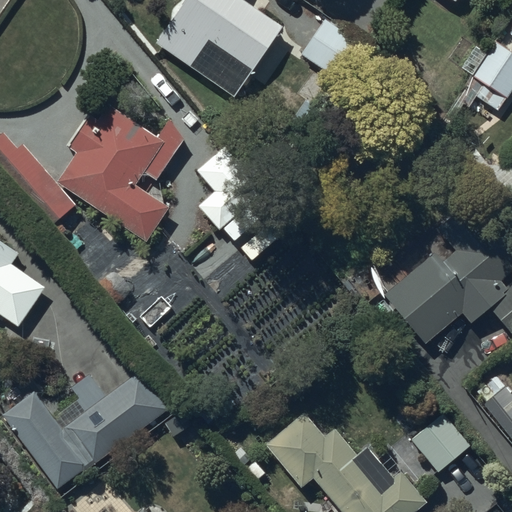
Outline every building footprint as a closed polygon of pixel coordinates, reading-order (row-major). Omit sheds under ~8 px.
[(283,24),(246,0),(185,0),(158,41),(236,93),(283,24)] [(360,45),(323,21),(302,53),(339,77),(360,45)] [(511,53),(495,43),(470,83),(504,104),(511,90),(511,53)] [(164,118),(154,133),(114,104),(103,120),(96,115),(72,148),(81,155),(62,181),(146,241),(171,207),(140,185),(147,175),(154,181),(187,134),(164,118)] [(25,144),(18,150),(4,134),(0,138),(0,159),(56,221),(77,202),(25,144)] [(216,185),(195,203),(214,225),(256,188),(227,154),(205,173),(216,185)] [(427,344),(463,313),(471,322),(489,306),(502,322),(511,313),(511,250),(472,204),(439,232),(447,241),(384,294),(427,344)] [(16,256),(0,245),(0,322),(14,332),(42,291),(8,268),(16,256)] [(30,391),(0,413),(0,418),(54,491),(163,411),(136,374),(100,400),(86,380),(70,392),(85,411),(59,430),(30,391)] [(511,400),(500,386),(484,400),(511,433),(511,400)] [(431,411),(404,434),(434,469),(461,446),(431,411)] [(299,485),(308,477),(336,511),(411,511),(419,506),(398,481),(391,486),(361,450),(353,457),(329,429),(319,437),(301,416),(266,445),(299,485)]
